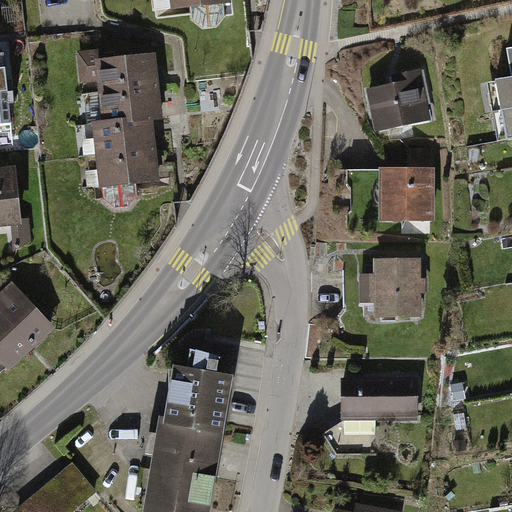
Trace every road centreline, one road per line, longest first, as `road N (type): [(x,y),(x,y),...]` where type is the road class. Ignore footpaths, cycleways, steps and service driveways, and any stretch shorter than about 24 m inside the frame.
road 1 (secondary): [(231,213),(126,342),(0,453)]
road 2 (tertiary): [(260,511),(289,364),(291,293),(273,244),(231,213)]
road 3 (secondary): [(302,0),(272,125),(231,213)]
